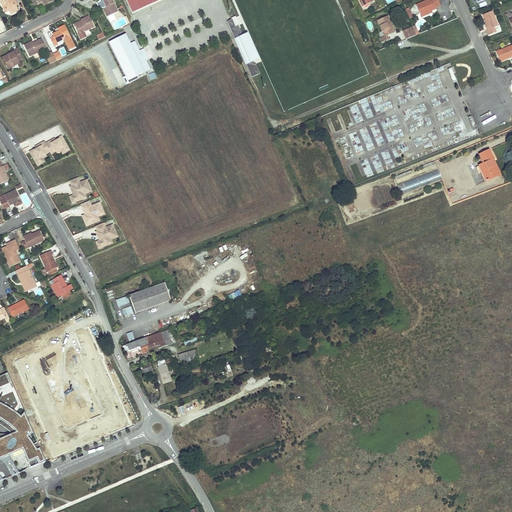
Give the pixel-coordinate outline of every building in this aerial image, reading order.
[(2,0),(3,1),(0,2),(3,7),(4,6),(7,11),(9,10),(9,11),(11,15),(18,11),(16,6),(17,5),(15,1),(13,1),(12,0),(2,0)] [(112,0),(103,0),(107,7),(104,8),(108,16),(118,11),(112,0)] [(127,0),(133,13),(161,0),(127,0)] [(438,0),(428,0),(416,5),(420,16),(432,11),(436,9),(436,8),(441,6),(438,0)] [(492,11),(482,15),(486,24),(488,30),(487,30),(489,34),(496,31),(494,27),(498,26),(492,11)] [(84,32),(95,26),(89,16),(82,19),(82,20),(83,22),(75,26),(79,34),(81,39),(87,37),(84,32)] [(389,16),(378,21),(385,36),(381,38),(383,42),(389,39),(387,35),(391,34),(389,30),(391,30),(388,23),(391,21),(389,16)] [(228,21),(234,38),(242,35),(237,18),(228,21)] [(64,25),(58,28),(59,31),(53,34),(54,36),(50,38),(54,46),(58,44),(57,42),(66,38),(70,36),(64,25)] [(404,30),(408,38),(417,34),(416,33),(415,30),(413,26),(404,30)] [(126,34),(109,42),(127,81),(149,70),(135,41),(131,43),(126,34)] [(260,61),(249,34),(235,39),(251,78),(260,74),(256,63),(260,61)] [(33,41),(24,45),(29,56),(46,48),(42,39),(33,43),(33,41)] [(511,45),(497,52),(500,62),(510,58),(509,57),(511,55),(511,45)] [(9,55),(4,57),(6,61),(5,62),(7,65),(8,65),(10,68),(20,63),(18,61),(18,59),(22,57),(18,50),(9,55)] [(56,58),(53,52),(46,55),(50,64),(52,63),(50,60),(56,58)] [(452,67),(448,68),(454,82),(457,81),(452,67)] [(471,116),(469,117),(474,131),(477,129),(471,116)] [(368,128),(361,129),(366,150),(373,149),(368,128)] [(34,150),(30,152),(38,166),(44,162),(43,159),(41,157),(46,154),(50,152),(51,154),(56,151),(60,149),(62,151),(63,154),(70,150),(62,136),(58,138),(59,139),(56,141),(52,143),(51,141),(46,144),(45,142),(40,144),(41,147),(37,149),(34,151),(34,150)] [(490,179),(498,175),(493,166),(492,166),(490,161),(493,159),(489,150),(480,154),(482,158),(484,163),(482,163),(479,165),(484,176),(486,180),(490,179)] [(493,159),(490,161),(492,166),(493,166),(498,175),(500,174),(493,159)] [(5,173),(2,166),(0,161),(0,184),(9,180),(5,173)] [(403,181),(406,191),(441,179),(438,169),(423,174),(421,170),(412,174),(411,171),(395,176),(397,183),(403,181)] [(78,178),(70,181),(72,187),(74,192),(73,193),(74,196),(76,202),(83,200),(82,196),(85,195),(92,192),(87,181),(80,184),(78,178)] [(397,185),(400,194),(406,192),(403,183),(397,185)] [(21,200),(16,190),(0,197),(0,200),(4,209),(10,206),(10,205),(13,203),(21,200)] [(87,215),(86,215),(90,225),(97,222),(95,218),(98,217),(105,215),(100,203),(93,206),(91,201),(82,205),(84,211),(85,210),(87,215)] [(100,237),(99,238),(100,242),(103,248),(110,245),(108,241),(111,240),(118,237),(113,226),(106,229),(104,224),(96,227),(98,232),(100,237)] [(31,234),(24,237),(26,241),(22,242),(25,249),(44,240),(39,230),(31,234)] [(8,246),(4,248),(9,257),(7,258),(11,266),(20,261),(15,250),(19,248),(14,240),(11,242),(12,244),(8,246)] [(57,268),(51,256),(52,255),(53,254),(51,250),(41,256),(50,275),(58,271),(57,268)] [(52,255),(51,256),(57,268),(59,267),(57,262),(56,263),(52,255)] [(36,284),(28,268),(32,267),(30,264),(27,265),(16,270),(25,289),(36,284)] [(61,274),(54,278),(56,282),(52,284),(59,296),(62,294),(70,290),(73,288),(71,283),(67,285),(66,286),(64,282),(65,281),(61,274)] [(36,284),(25,289),(26,292),(37,287),(36,284)] [(165,284),(129,296),(136,314),(172,302),(165,284)] [(106,291),(108,299),(115,297),(112,290),(106,291)] [(230,300),(242,296),(240,290),(228,294),(230,300)] [(127,295),(116,300),(119,308),(130,303),(127,295)] [(25,300),(9,308),(13,317),(29,309),(25,300)] [(122,308),(124,316),(134,313),(132,306),(122,308)] [(4,307),(0,309),(0,319),(5,317),(6,319),(9,317),(4,307)] [(158,348),(176,341),(173,332),(170,333),(169,329),(148,336),(150,342),(145,344),(147,348),(157,345),(158,348)] [(139,346),(142,353),(146,352),(145,349),(147,348),(145,344),(150,342),(148,336),(122,346),(124,352),(139,346)] [(272,345),(263,347),(265,355),(273,353),(272,350),(273,350),(272,345)] [(178,355),(181,363),(189,360),(186,352),(178,355)] [(168,353),(154,358),(156,362),(157,362),(164,359),(170,357),(168,353)] [(162,380),(169,377),(164,359),(157,362),(159,366),(158,366),(162,380)] [(149,375),(154,374),(149,362),(140,365),(140,367),(141,366),(144,375),(149,374),(149,375)] [(0,390),(2,389),(7,373),(0,376),(0,424),(8,429),(12,433),(14,435),(0,440),(0,458),(22,449),(30,468),(46,461),(40,447),(37,449),(28,435),(33,432),(24,412),(20,417),(15,413),(21,405),(15,389),(3,393),(0,399),(0,390)] [(4,457),(10,475),(18,472),(12,454),(4,457)]
